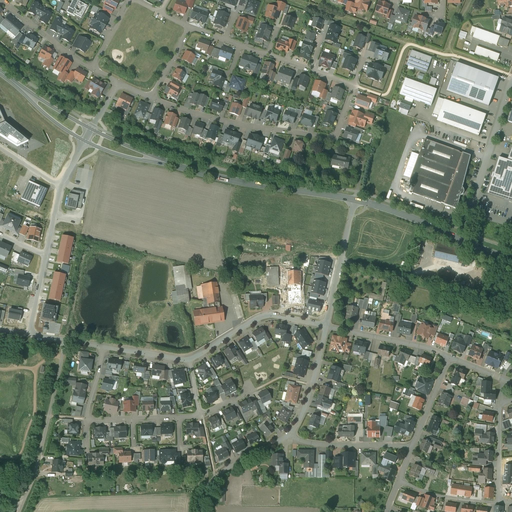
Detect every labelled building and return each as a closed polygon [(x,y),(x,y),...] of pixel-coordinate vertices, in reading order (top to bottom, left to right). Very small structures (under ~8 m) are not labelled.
[(88,6),(76,0),(73,0),(66,13),(72,16),(73,14),(81,18),(88,6)] [(119,1),(116,0),(106,0),(105,4),(106,5),(113,9),(115,10),(119,1)] [(194,1),(191,0),(187,0),(185,4),(187,5),(186,7),(191,9),(194,1)] [(260,3),(249,0),(247,0),(247,2),(246,6),(244,11),(247,13),(247,14),(255,17),(260,3)] [(369,0),(357,0),(355,5),(353,12),(355,13),(357,8),(365,11),(366,11),(367,11),(369,3),(368,3),(369,0)] [(425,0),(421,0),(422,7),(425,8),(425,12),(432,13),(432,8),(427,7),(427,4),(425,4),(425,0)] [(185,4),(177,1),(173,10),(177,12),(181,13),(184,14),(186,7),(187,5),(185,4)] [(355,5),(348,2),(345,11),(352,13),(353,12),(355,5)] [(40,6),(34,3),(29,12),(35,16),(36,15),(40,7),(40,6)] [(286,5),(279,3),(277,9),(279,10),(284,12),(286,5)] [(391,7),(381,3),(377,12),(387,16),(391,7)] [(69,6),(63,4),(61,8),(59,11),(59,12),(64,15),(68,8),(68,7),(68,8),(69,6)] [(91,30),(99,34),(107,19),(96,13),(99,8),(93,5),(89,12),(94,14),(88,24),(93,26),(91,30)] [(113,9),(106,5),(103,10),(111,14),(113,9)] [(277,9),(270,7),(268,12),(267,12),(265,17),(273,19),(273,18),(276,19),(278,14),(278,13),(279,10),(277,9)] [(201,11),(194,9),(193,11),(192,14),(191,18),(194,19),(193,20),(196,21),(196,20),(197,21),(201,11)] [(409,13),(399,9),(395,18),(395,20),(405,23),(409,13)] [(45,12),(45,11),(41,18),(40,21),(46,24),(51,15),(45,12)] [(201,11),(197,21),(199,21),(199,22),(201,23),(201,22),(204,23),(206,18),(207,16),(207,14),(201,11)] [(228,15),(218,12),(216,18),(226,22),(228,15)] [(422,19),(415,16),(413,24),(412,27),(413,28),(419,29),(422,19)] [(5,21),(2,24),(9,30),(15,22),(9,17),(5,21)] [(295,20),(286,17),(283,26),(292,29),(295,20)] [(226,22),(216,18),(214,24),(215,25),(222,27),(224,28),(226,22)] [(246,21),(239,18),(236,28),(239,29),(240,31),(243,30),(245,30),(246,29),(247,29),(247,27),(247,26),(248,22),(246,21)] [(324,22),(315,19),(312,27),(321,30),(323,25),(324,22)] [(429,21),(422,19),(419,29),(424,31),(426,32),(427,29),(429,21)] [(511,21),(503,19),(501,25),(504,26),(502,32),(511,36),(511,35),(511,21)] [(61,23),(55,20),(50,30),(56,33),(57,32),(61,24),(61,23)] [(15,22),(9,30),(15,36),(18,32),(22,28),(15,22)] [(440,23),(437,22),(434,32),(438,33),(438,32),(441,33),(444,25),(444,24),(441,23),(440,23)] [(268,28),(261,26),(260,27),(259,32),(269,36),(270,34),(269,34),(271,29),(268,28)] [(332,26),(326,40),(336,44),(341,30),(332,26)] [(500,37),(476,28),(474,33),(473,37),(497,46),(497,44),(500,38),(500,37)] [(68,29),(67,29),(64,36),(62,39),(68,42),(73,32),(68,29)] [(426,32),(424,31),(422,36),(427,38),(428,35),(429,32),(430,30),(427,29),(426,32)] [(316,33),(308,31),(306,37),(314,40),(316,33)] [(269,36),(259,32),(257,37),(256,38),(263,41),(267,42),(268,37),(269,37),(269,36)] [(26,38),(22,35),(18,42),(23,45),(23,44),(23,43),(26,38)] [(31,37),(28,35),(26,38),(23,43),(23,44),(29,47),(30,46),(33,48),(32,49),(33,49),(37,40),(34,39),(35,38),(31,36),(31,37)] [(79,36),(73,47),(76,48),(82,38),(79,36)] [(366,38),(358,36),(354,47),(362,50),(366,38)] [(89,42),(82,38),(76,48),(77,49),(77,48),(80,50),(79,50),(84,53),(86,50),(87,50),(89,47),(87,46),(89,42)] [(509,41),(500,38),(497,44),(500,45),(501,47),(502,47),(504,47),(505,47),(506,46),(507,46),(509,41)] [(209,43),(200,40),(198,45),(197,45),(195,49),(199,50),(200,49),(206,52),(208,46),(209,43)] [(284,41),(282,40),(280,41),(277,49),(279,50),(280,51),(283,52),(284,51),(287,53),(288,49),(290,44),(288,44),(284,42),(284,41)] [(297,43),(290,40),(288,44),(290,44),(288,49),(294,51),(297,43)] [(312,45),(304,42),(302,49),(311,52),(311,53),(314,45),(312,45)] [(374,58),(387,63),(390,52),(379,49),(380,46),(372,43),(369,52),(376,54),(374,58)] [(48,49),(44,47),(39,56),(46,60),(48,61),(50,59),(53,53),(50,51),(51,51),(48,49)] [(232,51),(222,48),(221,51),(219,56),(229,60),(232,51)] [(499,56),(477,48),(474,54),(497,62),(499,56)] [(221,51),(214,49),(210,56),(210,57),(218,60),(219,56),(221,51)] [(311,52),(302,49),(299,58),(308,61),(311,52)] [(432,58),(412,51),(406,65),(427,73),(432,58)] [(191,55),(186,52),(182,60),(190,64),(194,57),(191,55)] [(334,57),(324,53),(319,65),(330,68),(332,62),(334,57)] [(253,59),(248,57),(243,56),(239,66),(243,68),(250,71),(250,70),(253,71),(254,71),(256,65),(257,61),(253,59)] [(71,64),(60,57),(53,69),(61,74),(63,75),(64,75),(65,73),(64,73),(65,71),(66,71),(67,70),(71,64)] [(352,59),(347,57),(343,68),(352,72),(354,68),(355,64),(356,60),(352,59)] [(48,61),(46,60),(43,65),(49,69),(53,61),(50,59),(48,61)] [(274,66),(265,63),(261,73),(267,76),(270,76),(271,73),(274,66)] [(374,65),(370,64),(369,68),(369,67),(367,71),(368,71),(366,74),(369,75),(369,77),(373,79),(373,80),(373,79),(378,81),(379,79),(381,80),(383,76),(384,73),(385,70),(385,69),(384,69),(382,68),(382,67),(374,65)] [(499,79),(457,64),(446,92),(489,107),(499,79)] [(256,65),(254,71),(253,71),(253,73),(258,75),(261,66),(256,65)] [(190,70),(182,66),(179,71),(185,74),(187,75),(190,70)] [(86,74),(77,69),(74,74),(73,77),(74,78),(82,82),(86,74)] [(179,71),(177,69),(172,77),(181,82),(185,74),(179,71)] [(287,71),(281,69),(277,80),(283,83),(287,71)] [(217,72),(213,71),(212,72),(210,78),(214,80),(215,82),(213,86),(221,89),(222,87),(224,81),(224,80),(222,79),(221,79),(221,78),(220,77),(220,76),(221,76),(222,74),(217,72)] [(293,73),(287,71),(283,83),(289,85),(293,73)] [(68,75),(66,80),(71,83),(74,78),(73,77),(74,74),(70,72),(68,75)] [(64,75),(63,75),(61,74),(58,80),(64,83),(66,80),(68,75),(65,73),(64,75)] [(271,73),(270,76),(267,76),(266,80),(273,83),(276,74),(271,73)] [(309,79),(301,76),(299,80),(297,85),(298,85),(306,88),(309,79)] [(245,81),(233,77),(230,85),(229,87),(241,91),(245,81)] [(91,82),(88,87),(89,88),(94,91),(91,94),(98,98),(105,86),(93,79),(91,82)] [(437,90),(405,79),(400,95),(406,97),(413,100),(431,106),(437,90)] [(180,85),(172,81),(170,85),(178,90),(180,85)] [(320,83),(316,81),(313,91),(322,94),(322,95),(324,90),(326,85),(322,84),(322,83),(320,83)] [(170,85),(168,85),(164,92),(168,94),(168,95),(171,96),(175,98),(179,91),(170,85)] [(344,91),(335,88),(332,94),(331,98),(340,101),(344,91)] [(324,90),(322,95),(322,94),(320,99),(325,100),(328,93),(328,92),(324,90)] [(199,96),(193,94),(192,98),(190,104),(196,106),(197,105),(203,107),(203,106),(205,100),(206,98),(206,97),(200,95),(199,96)] [(126,97),(122,95),(121,95),(116,106),(126,111),(127,110),(128,107),(132,99),(126,97)] [(377,98),(369,95),(367,99),(371,100),(370,102),(375,103),(377,98),(377,97),(377,98)] [(367,99),(359,96),(355,105),(368,109),(370,102),(371,100),(367,99)] [(223,103),(213,100),(210,108),(220,112),(221,109),(223,104),(223,103)] [(486,115),(444,100),(437,121),(473,134),(479,136),(486,115)] [(404,102),(402,101),(400,108),(403,109),(408,111),(409,111),(411,104),(404,102)] [(148,106),(140,102),(135,114),(143,118),(148,106)] [(242,107),(233,104),(231,109),(230,109),(229,113),(238,116),(242,107)] [(256,107),(250,105),(248,111),(247,116),(249,116),(248,117),(251,118),(251,117),(252,118),(256,107)] [(256,107),(252,118),(253,118),(253,119),(255,120),(256,119),(258,120),(258,119),(260,114),(261,111),(262,109),(256,107)] [(274,109),(269,107),(267,111),(266,114),(265,118),(267,119),(267,120),(269,121),(269,120),(270,120),(274,109)] [(162,112),(155,109),(151,120),(157,122),(159,123),(159,121),(162,112)] [(280,111),(274,109),(270,120),(272,121),(271,122),(274,122),(274,121),(276,122),(279,113),(280,111)] [(0,111),(0,135),(17,147),(28,142),(5,123),(0,111)] [(295,114),(286,111),(283,121),(286,122),(286,123),(290,124),(290,123),(293,124),(295,118),(296,115),(295,114)] [(334,114),(328,111),(327,112),(324,123),(333,126),(337,115),(334,114)] [(366,116),(353,112),(352,115),(350,119),(351,119),(349,122),(354,124),(356,125),(364,128),(367,119),(368,117),(366,116)] [(374,116),(367,113),(366,116),(368,117),(367,119),(372,121),(374,116)] [(176,116),(168,114),(164,124),(172,127),(175,118),(176,116)] [(315,118),(304,115),(301,123),(305,125),(308,126),(312,127),(314,120),(315,119),(315,118)] [(189,121),(182,118),(179,128),(186,131),(188,127),(189,121)] [(204,126),(196,123),(192,132),(193,133),(194,134),(195,135),(196,134),(200,135),(202,129),(204,126)] [(218,128),(211,126),(209,132),(207,138),(214,141),(216,134),(218,128)] [(354,131),(349,129),(347,133),(346,133),(344,138),(355,142),(358,134),(358,132),(354,131)] [(232,133),(225,131),(223,136),(222,140),(229,143),(232,133)] [(238,134),(234,133),(232,133),(229,143),(236,145),(237,143),(239,136),(238,134)] [(252,148),(256,137),(252,135),(252,136),(249,135),(247,142),(246,145),(252,148)] [(261,138),(256,137),(252,148),(259,150),(260,150),(261,147),(263,140),(260,139),(261,138)] [(279,152),(283,142),(274,138),(271,146),(270,149),(279,152)] [(459,152),(425,140),(409,184),(415,186),(412,193),(441,204),(441,203),(444,204),(462,154),(459,153),(459,152)] [(305,143),(295,141),(293,151),(303,153),(305,143)] [(444,204),(444,205),(457,209),(460,196),(462,196),(463,194),(464,193),(464,191),(464,189),(463,188),(463,186),(470,161),(471,156),(466,154),(463,153),(462,154),(444,204)] [(350,160),(336,157),(335,159),(333,158),(331,164),(340,166),(340,167),(348,169),(350,160)] [(487,194),(509,201),(511,192),(511,161),(499,158),(493,177),(487,194)] [(47,190),(29,182),(20,200),(39,209),(47,190)] [(84,193),(72,190),(71,195),(68,195),(65,209),(75,211),(76,209),(80,210),(84,193)] [(9,229),(14,219),(8,216),(5,222),(3,227),(4,227),(9,229)] [(20,221),(14,219),(9,229),(13,231),(15,232),(17,227),(20,221)] [(19,234),(24,236),(28,228),(22,226),(21,229),(19,234)] [(13,233),(18,236),(19,234),(21,229),(17,227),(15,232),(13,231),(13,233)] [(30,228),(28,240),(37,242),(40,230),(30,228)] [(73,238),(62,236),(56,262),(68,264),(73,238)] [(0,254),(6,258),(10,248),(0,243),(0,254)] [(462,248),(438,243),(434,258),(459,263),(462,248)] [(17,264),(18,262),(17,262),(20,256),(13,252),(11,261),(17,264)] [(27,266),(31,257),(21,253),(20,256),(17,262),(18,262),(27,266)] [(330,263),(320,261),(317,273),(328,275),(330,263)] [(186,290),(182,266),(173,267),(178,305),(183,304),(183,303),(189,302),(187,290),(186,290)] [(278,268),(266,268),(266,286),(279,286),(278,268)] [(455,274),(444,271),(440,288),(451,290),(455,274)] [(301,287),(301,272),(288,272),(288,287),(301,287)] [(65,275),(54,273),(48,299),(60,301),(65,275)] [(23,277),(18,276),(16,284),(19,285),(19,286),(22,287),(23,286),(28,287),(30,278),(23,277)] [(327,283),(313,280),(309,293),(324,296),(327,283)] [(216,283),(201,285),(201,286),(203,299),(207,298),(208,310),(210,323),(223,321),(221,308),(220,308),(216,283)] [(301,287),(288,287),(288,298),(301,297),(301,287)] [(250,297),(249,297),(249,301),(250,308),(253,308),(258,308),(258,307),(261,307),(261,303),(261,296),(250,297)] [(358,309),(348,307),(347,312),(346,319),(356,321),(358,309)] [(54,310),(45,308),(44,314),(43,314),(42,317),(43,317),(42,322),(52,324),(52,320),(53,321),(54,314),(53,314),(54,310)] [(22,312),(9,309),(7,319),(19,322),(22,312)] [(208,310),(195,312),(197,325),(210,323),(208,310)] [(376,318),(370,317),(370,313),(365,311),(364,316),(362,326),(367,327),(374,328),(376,318)] [(390,322),(382,320),(380,330),(386,331),(392,332),(394,321),(390,320),(390,322)] [(412,326),(400,323),(398,333),(406,334),(406,335),(410,336),(412,326)] [(427,327),(421,325),(419,330),(418,330),(417,333),(418,334),(417,335),(428,339),(430,334),(432,327),(427,326),(427,327)] [(281,327),(277,326),(275,334),(283,336),(286,336),(286,334),(287,328),(284,327),(284,326),(281,326),(281,327)] [(438,328),(433,326),(432,327),(430,334),(435,336),(438,328)] [(261,329),(252,334),(257,342),(264,338),(266,337),(263,333),(261,329)] [(299,343),(308,337),(304,330),(295,336),(299,343)] [(282,342),(289,343),(291,335),(286,334),(286,336),(283,336),(282,342)] [(435,343),(445,347),(449,339),(449,338),(439,334),(435,343)] [(308,337),(299,343),(303,349),(312,343),(308,337)] [(346,340),(333,337),(330,351),(338,352),(338,350),(341,349),(344,349),(345,343),(346,340)] [(246,338),(238,343),(244,352),(250,349),(252,347),(249,343),(246,338)] [(462,340),(457,338),(457,339),(456,339),(452,348),(453,349),(454,350),(453,350),(458,352),(458,351),(463,353),(465,349),(464,348),(465,345),(466,343),(465,342),(462,341),(462,340)] [(258,349),(253,341),(249,343),(252,347),(250,349),(252,352),(258,349)] [(367,344),(356,341),(354,351),(361,353),(361,356),(364,357),(364,356),(365,352),(367,344)] [(352,345),(345,343),(344,349),(343,352),(350,353),(352,345)] [(232,347),(224,351),(230,360),(236,356),(238,355),(236,353),(232,347)] [(390,349),(380,347),(378,355),(389,357),(390,349)] [(479,348),(477,347),(476,347),(475,349),(474,350),(472,349),(469,356),(473,357),(473,358),(479,360),(482,353),(486,354),(488,349),(484,348),(483,350),(480,349),(479,348)] [(411,353),(402,349),(399,356),(398,356),(397,357),(395,362),(403,365),(405,360),(407,361),(408,360),(410,356),(411,353)] [(244,358),(240,351),(236,353),(238,355),(236,356),(239,361),(244,358)] [(500,356),(490,352),(486,363),(498,368),(500,363),(502,364),(504,360),(505,357),(500,356)] [(380,360),(376,359),(377,355),(373,354),(372,360),(375,361),(374,368),(378,369),(380,360)] [(219,355),(210,360),(215,368),(223,363),(224,363),(222,360),(219,355)] [(432,359),(422,355),(420,360),(419,363),(425,365),(425,366),(428,367),(428,366),(429,367),(432,359)] [(416,359),(410,356),(408,360),(407,361),(415,364),(416,359)] [(87,360),(80,359),(80,360),(80,364),(79,363),(78,366),(79,367),(79,371),(90,372),(92,361),(87,360)] [(121,361),(109,359),(107,369),(119,371),(120,366),(122,366),(122,363),(121,362),(121,361)] [(308,362),(298,359),(296,366),(306,369),(308,362)] [(141,365),(134,364),(133,372),(144,373),(144,371),(145,365),(144,365),(141,364),(141,365)] [(205,365),(197,369),(199,372),(198,373),(203,381),(210,376),(211,375),(208,370),(205,365)] [(164,367),(153,366),(152,375),(160,376),(162,376),(163,371),(164,367)] [(306,369),(296,366),(294,374),(297,375),(304,377),(306,369)] [(341,370),(332,367),(330,373),(328,379),(339,383),(341,377),(339,376),(341,370)] [(216,376),(212,368),(208,370),(211,375),(210,376),(212,379),(216,376)] [(457,368),(454,376),(453,377),(451,383),(457,386),(460,379),(464,380),(467,372),(457,368)] [(168,370),(164,371),(163,371),(162,376),(160,376),(160,379),(167,380),(167,377),(169,376),(168,371),(168,370)] [(173,372),(172,372),(173,379),(175,385),(185,382),(183,370),(173,372)] [(423,378),(423,380),(419,379),(416,387),(419,389),(418,391),(428,395),(433,382),(423,378)] [(108,380),(103,379),(101,389),(111,391),(113,381),(108,380)] [(220,384),(220,385),(217,380),(213,382),(216,387),(215,387),(219,394),(219,395),(224,393),(221,387),(222,387),(220,384)] [(235,390),(231,382),(222,387),(221,387),(224,393),(225,395),(235,390)] [(496,392),(490,391),(491,383),(483,382),(482,382),(482,387),(482,391),(485,391),(484,399),(495,400),(496,392)] [(86,386),(77,384),(75,392),(74,392),(72,401),(83,404),(85,394),(84,394),(86,386)] [(294,387),(289,385),(285,402),(290,403),(297,405),(301,388),(294,387)] [(331,389),(323,386),(321,392),(320,392),(319,396),(328,399),(329,395),(329,394),(331,389)] [(215,387),(207,391),(208,394),(213,391),(215,396),(219,394),(215,387)] [(414,393),(404,389),(402,395),(411,399),(414,393)] [(208,394),(203,396),(208,404),(217,400),(215,396),(213,391),(208,394)] [(266,391),(258,395),(261,400),(262,404),(271,399),(266,391)] [(452,397),(443,393),(441,397),(439,403),(448,407),(452,397)] [(182,404),(183,408),(190,406),(189,402),(190,402),(189,398),(188,394),(187,394),(181,396),(181,400),(182,404)] [(328,399),(319,396),(318,399),(317,399),(316,405),(318,406),(325,408),(325,407),(330,409),(333,400),(328,399)] [(413,396),(409,406),(420,410),(424,401),(413,396)] [(469,400),(463,397),(460,404),(467,407),(469,400)] [(114,401),(110,400),(110,401),(107,401),(105,410),(115,412),(117,406),(117,403),(114,402),(114,401)] [(249,400),(239,405),(243,413),(252,409),(253,408),(251,403),(249,400)] [(256,400),(251,403),(253,408),(252,409),(253,411),(260,408),(257,402),(256,400)] [(152,402),(149,402),(149,401),(145,401),(145,402),(142,402),(142,411),(153,410),(152,402)] [(133,402),(124,402),(124,412),(134,412),(134,409),(135,409),(134,406),(133,406),(133,402)] [(170,402),(160,402),(160,411),(170,410),(170,406),(170,402)] [(399,405),(391,402),(388,408),(397,411),(399,405)] [(287,410),(284,408),(278,418),(285,422),(291,413),(291,412),(287,410)] [(231,409),(222,413),(227,422),(236,417),(231,409)] [(494,414),(484,412),(482,420),(494,422),(495,418),(493,418),(494,414)] [(321,418),(313,415),(309,426),(308,429),(312,430),(313,427),(317,429),(321,418)] [(224,424),(220,416),(216,418),(220,425),(220,426),(224,424)] [(267,416),(262,420),(266,424),(267,423),(269,425),(272,422),(267,416)] [(216,418),(216,417),(209,420),(213,429),(220,425),(216,418)] [(441,420),(433,417),(427,431),(436,435),(438,430),(437,429),(441,420)] [(408,421),(407,420),(405,426),(403,430),(405,431),(411,433),(415,423),(408,421)] [(508,420),(502,422),(502,431),(509,429),(508,427),(511,426),(508,420)] [(269,425),(267,423),(266,424),(260,429),(267,437),(274,431),(269,425)] [(369,428),(368,428),(368,437),(379,437),(379,428),(375,428),(375,423),(369,423),(369,428)] [(405,426),(397,423),(396,427),(394,431),(395,431),(403,434),(405,431),(403,430),(405,426)] [(72,424),(69,424),(68,434),(78,435),(79,425),(72,424)] [(194,424),(190,424),(190,425),(186,425),(187,435),(197,434),(198,434),(198,428),(198,424),(194,425),(194,424)] [(172,425),(161,425),(161,428),(161,434),(172,433),(172,425)] [(151,426),(141,426),(141,436),(150,435),(152,435),(152,428),(151,426)] [(125,427),(114,428),(115,437),(115,438),(126,437),(125,427)] [(354,427),(348,427),(348,429),(343,429),(343,427),(339,427),(338,437),(354,437),(354,427)] [(393,428),(385,427),(384,432),(387,433),(386,436),(391,437),(393,428)] [(105,428),(93,429),(94,439),(104,438),(105,438),(105,433),(105,428)] [(255,433),(246,437),(250,445),(259,441),(255,433)] [(494,434),(486,434),(482,433),(480,433),(480,437),(480,443),(485,444),(494,444),(494,434)] [(240,441),(232,445),(236,452),(245,448),(243,444),(241,440),(240,441)] [(431,443),(423,440),(421,446),(420,446),(419,450),(427,453),(431,443)] [(79,443),(70,442),(70,446),(68,446),(67,455),(78,455),(79,450),(79,443)] [(225,444),(223,445),(224,448),(226,452),(227,451),(228,452),(232,450),(228,442),(227,442),(225,444)] [(224,448),(215,453),(219,461),(222,459),(222,460),(225,458),(228,456),(226,452),(224,448)] [(171,450),(164,450),(163,451),(160,451),(160,461),(161,461),(161,462),(162,463),(165,463),(166,462),(166,461),(171,461),(175,461),(175,454),(175,450),(171,451),(171,450)] [(154,451),(144,451),(144,454),(142,454),(142,462),(148,462),(149,462),(149,464),(154,464),(154,458),(154,451)] [(196,451),(192,451),(192,452),(188,452),(188,462),(192,462),(192,463),(197,463),(197,462),(201,462),(201,452),(196,452),(196,451)] [(126,452),(123,452),(123,453),(122,453),(119,453),(119,454),(119,462),(130,462),(130,452),(126,453),(126,452)] [(313,452),(298,452),(298,459),(305,459),(305,468),(307,469),(313,469),(313,452)] [(493,452),(485,452),(485,455),(484,462),(486,462),(492,462),(493,452)] [(355,453),(342,453),(342,454),(342,458),(338,458),(338,460),(335,460),(335,465),(337,465),(337,468),(342,468),(342,467),(347,467),(346,468),(347,468),(347,466),(353,466),(353,468),(354,468),(355,463),(355,453)] [(397,457),(386,453),(382,461),(388,464),(387,464),(389,465),(390,465),(391,462),(395,464),(397,457)] [(99,454),(88,455),(89,465),(103,465),(102,456),(102,454),(99,454)] [(370,454),(362,454),(362,464),(369,464),(369,465),(373,465),(375,465),(375,454),(370,454)] [(283,455),(273,455),(273,464),(271,464),(271,467),(275,467),(275,466),(281,466),(283,466),(283,464),(283,455)] [(485,455),(479,455),(478,461),(482,462),(482,463),(486,463),(486,462),(484,462),(485,455)] [(62,461),(53,461),(52,468),(52,472),(61,473),(62,461)] [(382,461),(379,469),(384,471),(387,464),(388,464),(382,461)] [(255,463),(249,466),(252,472),(258,469),(255,463)] [(422,468),(414,465),(412,470),(411,469),(409,475),(416,478),(416,480),(421,482),(424,477),(419,475),(422,468)] [(436,470),(426,466),(424,470),(430,472),(429,474),(433,476),(436,470)] [(395,472),(387,468),(385,474),(383,479),(391,482),(395,472)] [(313,469),(307,469),(306,477),(318,478),(318,469),(313,469)] [(492,470),(484,469),(483,475),(479,474),(479,479),(485,480),(491,480),(492,470)] [(511,477),(504,477),(503,485),(511,485),(511,477)] [(472,487),(452,484),(451,495),(471,498),(472,487)] [(494,489),(485,488),(484,498),(493,499),(494,489)] [(416,495),(406,491),(403,499),(413,503),(415,497),(416,495)] [(434,499),(425,496),(424,500),(421,507),(423,508),(424,507),(433,511),(435,506),(433,506),(434,503),(432,502),(434,499)] [(455,511),(456,505),(447,503),(445,511),(450,511),(455,511)]
